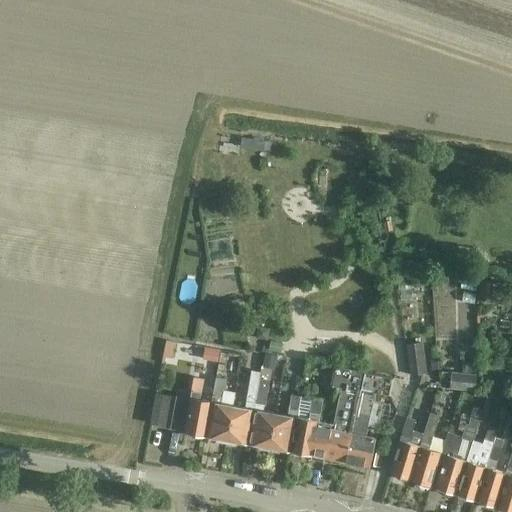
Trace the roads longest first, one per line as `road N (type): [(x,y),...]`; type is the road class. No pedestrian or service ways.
road 1 (residential): [(331,511),(128,475)]
road 2 (unclassified): [(128,475),(0,454)]
